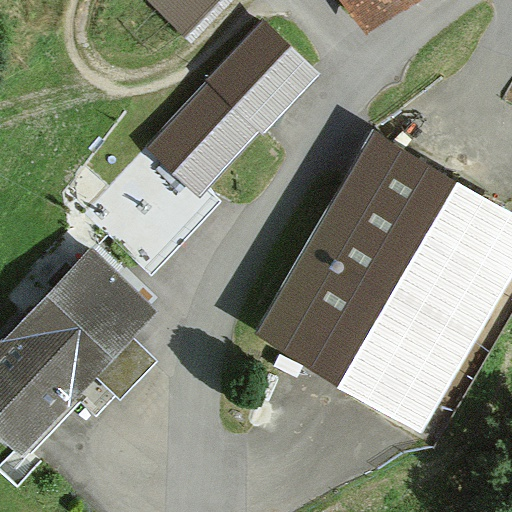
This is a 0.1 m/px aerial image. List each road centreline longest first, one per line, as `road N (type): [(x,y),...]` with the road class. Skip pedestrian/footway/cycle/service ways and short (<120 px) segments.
road 1 (unclassified): [(190,511),(201,355),(234,275),(381,65),(455,0)]
road 2 (track): [(94,0),(86,22),(92,57),(126,85),(165,85),(258,9),(294,0),(381,65)]
